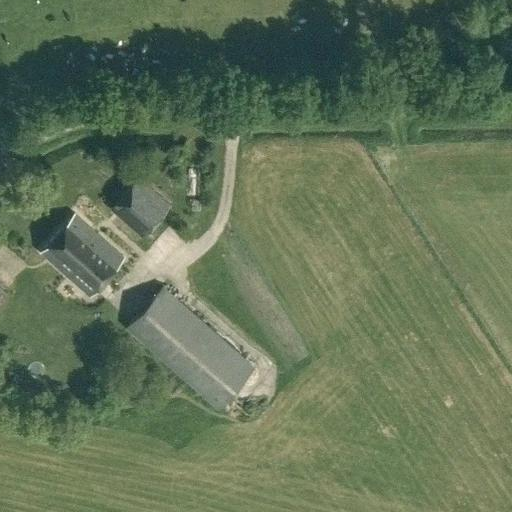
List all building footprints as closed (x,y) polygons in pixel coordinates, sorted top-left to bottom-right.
[(138,179),(110,209),(143,239),(171,208),(138,179)] [(43,253),(90,295),(124,257),(76,215),(43,253)] [(0,303),(9,293),(0,285),(0,303)] [(125,328),(218,408),(255,366),(164,285),(125,328)] [(22,302),(5,323),(17,332),(33,310),(22,302)] [(35,345),(71,377),(88,357),(53,326),(35,345)]
